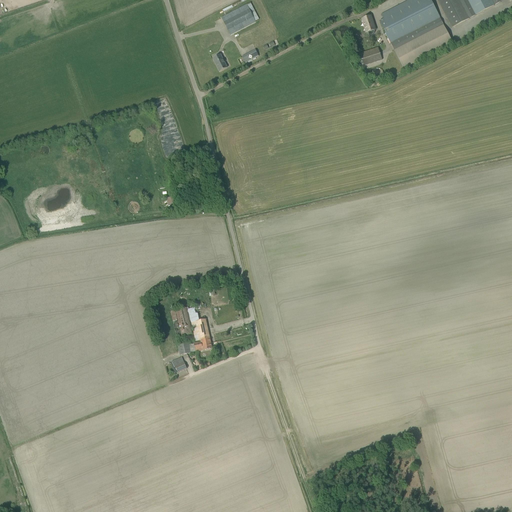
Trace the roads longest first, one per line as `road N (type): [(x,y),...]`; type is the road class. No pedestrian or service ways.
road 1 (unclassified): [(259,346),(199,94),(165,0)]
road 2 (track): [(11,449),(259,346)]
road 3 (track): [(315,511),(259,346)]
